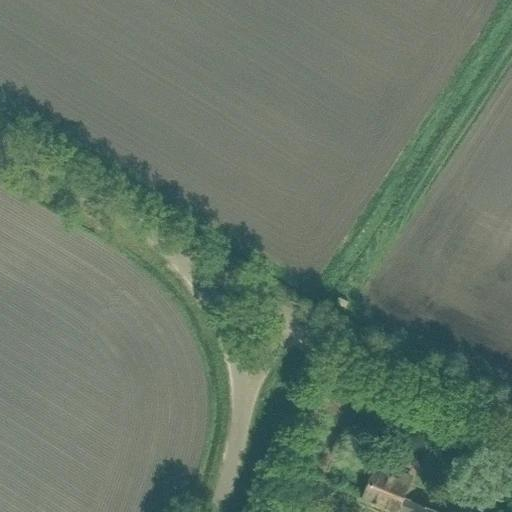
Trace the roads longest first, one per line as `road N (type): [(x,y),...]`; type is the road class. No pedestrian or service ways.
road 1 (unclassified): [(511,411),(297,321)]
road 2 (tertiary): [(187,262),(0,135)]
road 3 (tertiary): [(241,406),(224,326),(187,262)]
road 4 (unclassified): [(297,321),(187,262)]
